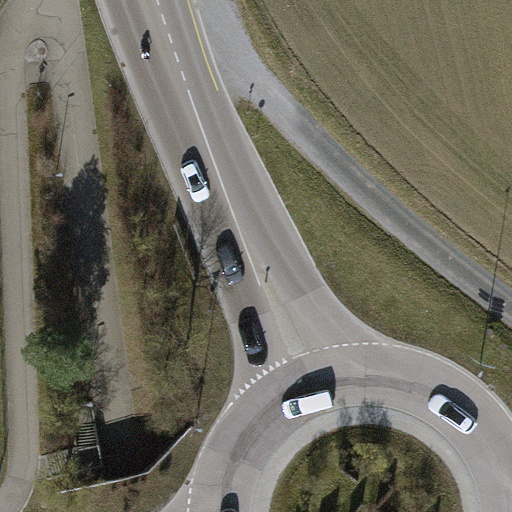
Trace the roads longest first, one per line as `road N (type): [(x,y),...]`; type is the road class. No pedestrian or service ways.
road 1 (tertiary): [(152,0),(316,383)]
road 2 (track): [(225,53),(366,196),(511,302)]
road 3 (secondary): [(509,497),(497,456),(473,421),(440,394),(400,378),(358,374),(316,383)]
road 4 (secondary): [(316,383),(278,404),(247,435),(227,474),(221,511)]
